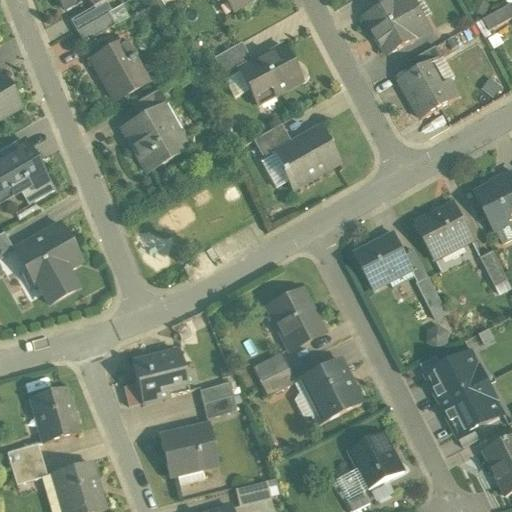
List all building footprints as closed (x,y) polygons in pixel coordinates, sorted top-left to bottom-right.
[(57,0),(64,11),(75,4),(75,6),(85,0),(57,0)] [(87,0),(99,20),(107,15),(111,13),(105,3),(109,0),(87,0)] [(214,0),(217,4),(224,0),(233,16),(256,2),(254,0),(214,0)] [(397,0),(381,9),(366,18),(388,58),(431,34),(424,22),(427,21),(415,0),(397,0)] [(375,0),(381,9),(397,0),(375,0)] [(511,7),(511,6),(483,22),(490,34),(511,21),(511,7)] [(99,20),(76,33),(84,46),(115,28),(107,15),(99,20)] [(133,59),(124,44),(92,62),(115,103),(147,85),(134,62),(135,61),(133,59)] [(242,45),(214,61),(222,75),(249,59),(252,65),(252,64),(242,45)] [(252,65),(238,72),(256,107),(302,83),(284,48),(252,64),(252,65)] [(436,49),(408,64),(414,75),(437,62),(438,63),(443,60),(436,49)] [(414,75),(400,83),(409,100),(410,99),(422,120),(421,120),(421,121),(459,100),(450,83),(442,88),(430,67),(438,63),(437,62),(414,75)] [(3,77),(0,78),(0,119),(21,108),(3,77)] [(160,91),(132,107),(139,121),(156,111),(157,112),(163,109),(168,106),(160,91)] [(139,121),(122,131),(148,176),(188,153),(163,109),(157,112),(156,111),(139,121)] [(281,127),(253,143),(265,163),(276,157),(275,156),(292,146),(281,127)] [(292,146),(275,156),(276,157),(284,172),(281,173),(292,191),(340,164),(320,130),(292,146)] [(0,158),(0,197),(23,185),(34,204),(54,193),(26,144),(24,145),(25,146),(11,155),(10,153),(0,158)] [(504,181),(478,194),(476,195),(495,233),(511,224),(511,220),(511,219),(511,217),(511,175),(503,180),(504,181)] [(454,205),(415,226),(435,262),(473,242),(454,205)] [(13,252),(13,253),(13,254),(14,254),(19,251),(30,271),(24,274),(34,291),(39,288),(67,273),(82,264),(60,226),(13,252)] [(3,235),(0,236),(0,261),(13,254),(13,253),(13,252),(3,235)] [(393,237),(356,256),(356,255),(355,255),(374,293),(375,292),(374,291),(389,283),(390,285),(391,284),(388,279),(409,268),(412,274),(412,273),(413,273),(394,235),(393,236),(393,237)] [(493,253),(480,260),(495,288),(507,282),(493,253)] [(67,273),(39,288),(49,307),(77,291),(67,273)] [(429,279),(418,285),(412,273),(412,274),(418,285),(417,286),(429,311),(441,304),(429,279)] [(301,293),(268,311),(289,351),(289,352),(323,335),(301,293)] [(289,351),(253,370),(260,385),(289,370),(281,356),(289,352),(289,351)] [(471,352),(430,374),(462,441),(503,419),(494,400),(499,397),(482,362),(477,364),(471,352)] [(179,353),(132,365),(142,406),(165,400),(164,395),(188,389),(179,353)] [(339,361),(295,384),(296,385),(303,381),(325,423),(317,427),(318,428),(362,406),(352,388),(338,363),(339,362),(339,361)] [(289,370),(260,385),(267,399),(296,385),(295,384),(289,370)] [(229,385),(199,393),(203,407),(233,398),(229,385)] [(66,391),(31,401),(43,446),(78,436),(66,391)] [(233,398),(203,407),(207,422),(236,414),(233,398)] [(209,428),(160,440),(169,478),(218,467),(209,428)] [(384,436),(350,453),(369,491),(404,474),(384,436)] [(511,439),(484,454),(507,498),(511,496),(511,439)] [(37,447),(7,456),(11,472),(42,463),(37,447)] [(42,463),(11,472),(16,488),(47,479),(42,463)] [(104,511),(91,465),(52,477),(62,511),(104,511)] [(266,484),(235,491),(239,509),(231,511),(232,511),(271,502),(266,484)] [(347,492),(340,496),(345,506),(352,503),(347,493),(347,492)] [(352,503),(345,506),(348,511),(358,511),(370,506),(365,496),(352,503)]
